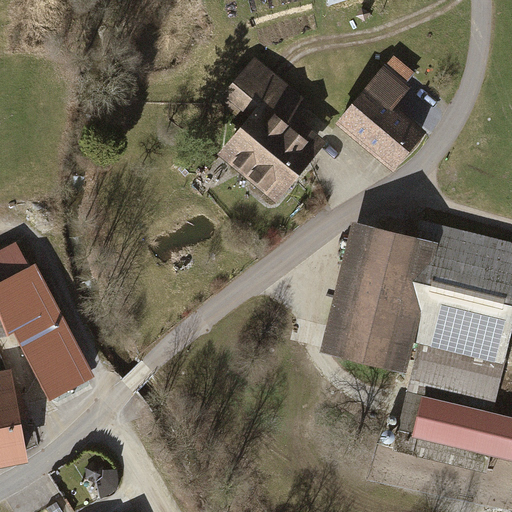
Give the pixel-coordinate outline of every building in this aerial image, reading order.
[(325,0),(328,9),(357,0),(325,0)] [(310,6),(252,20),(259,49),(317,35),(310,6)] [(221,153),(278,203),(330,143),(301,118),(312,106),(258,59),(226,95),(251,118),(221,153)] [(339,123),(396,171),(431,131),(404,107),(417,92),(387,67),(339,123)] [(20,185),(27,213),(40,210),(34,182),(20,185)] [(511,459),(511,415),(492,411),(511,326),(511,243),(421,222),(418,233),(358,219),(327,351),(411,371),(401,416),(419,420),(415,436),(511,459)] [(0,253),(0,467),(29,462),(12,372),(0,374),(0,338),(16,336),(51,402),(100,378),(38,266),(31,269),(17,244),(0,253)]
